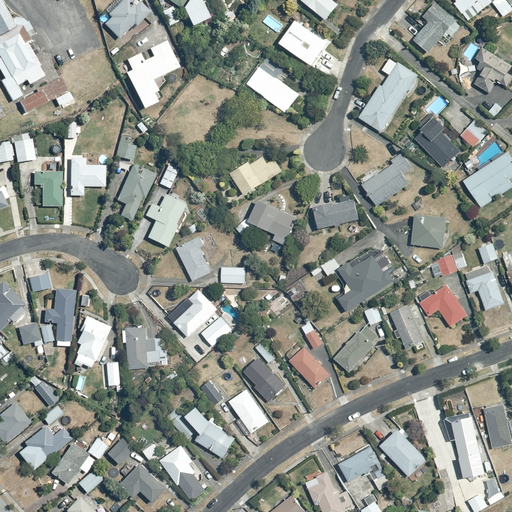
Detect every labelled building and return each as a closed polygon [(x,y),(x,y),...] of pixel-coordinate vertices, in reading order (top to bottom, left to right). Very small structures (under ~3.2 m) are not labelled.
[(0,0),(0,73),(4,80),(0,81),(0,82),(11,102),(22,96),(16,86),(26,81),(28,86),(44,77),(38,68),(40,66),(26,44),(30,42),(26,33),(32,29),(28,22),(25,19),(16,18),(12,21),(1,1),(0,0)] [(128,0),(114,0),(103,11),(110,18),(103,25),(117,40),(129,28),(132,31),(151,12),(139,0),(129,0),(128,0)] [(167,0),(180,8),(188,28),(208,20),(199,0),(167,0)] [(289,0),(297,0),(300,2),(327,22),(340,5),(333,0),(286,0),(288,1),(289,0)] [(454,0),(456,2),(454,4),(467,23),(480,14),(479,12),(492,3),(489,0),(454,0)] [(511,0),(496,0),(493,2),(503,18),(511,12),(511,0)] [(435,2),(422,17),(429,23),(413,41),(428,53),(443,34),(450,40),(463,26),(435,2)] [(179,20),(172,5),(162,10),(169,25),(179,20)] [(232,9),(224,14),(229,24),(237,19),(232,9)] [(304,10),(279,46),(310,68),(328,43),(316,34),(324,23),(304,10)] [(485,47),(483,46),(473,63),(482,69),(476,78),(492,88),(495,82),(509,90),(511,85),(511,75),(511,72),(511,60),(498,51),(502,45),(490,39),(485,47)] [(142,52),(125,59),(130,70),(125,72),(142,111),(162,103),(156,89),(168,84),(164,74),(178,68),(167,42),(148,50),(151,57),(145,60),(142,52)] [(250,79),(246,76),(240,86),(250,93),(252,90),(270,102),(267,106),(284,118),(300,95),(287,87),(293,79),(264,59),(250,79)] [(380,85),(359,118),(384,134),(421,76),(398,62),(383,86),(380,85)] [(38,93),(19,103),(25,114),(54,100),(58,108),(74,99),(63,76),(36,89),(38,93)] [(502,107),(496,102),(488,111),(495,116),(502,107)] [(421,132),(414,140),(443,169),(450,162),(452,164),(464,152),(445,134),(454,126),(436,109),(417,128),(421,132)] [(77,122),(68,122),(67,139),(76,139),(76,133),(81,134),(81,125),(77,125),(77,122)] [(470,123),(460,135),(476,149),(486,137),(470,123)] [(63,127),(54,127),(54,137),(63,136),(63,127)] [(17,141),(13,142),(16,163),(40,160),(37,139),(25,140),(24,133),(16,134),(17,141)] [(130,139),(121,137),(115,157),(133,162),(138,147),(128,144),(130,139)] [(12,145),(0,146),(0,163),(14,162),(12,145)] [(511,155),(508,150),(463,181),(482,209),(511,188),(511,155)] [(262,153),(230,173),(244,197),(284,174),(277,161),(269,165),(262,153)] [(363,184),(361,186),(377,207),(409,182),(404,176),(414,168),(404,155),(390,166),(385,160),(360,180),(363,184)] [(86,156),(70,156),(69,197),(83,197),(83,186),(105,187),(106,165),(86,164),(86,156)] [(46,172),(33,172),(33,186),(39,186),(39,208),(57,208),(57,212),(62,212),(62,172),(56,172),(56,162),(47,162),(46,172)] [(157,175),(132,164),(115,200),(125,204),(119,216),(132,222),(139,207),(142,208),(157,175)] [(180,169),(168,164),(159,184),(171,190),(180,169)] [(0,210),(8,207),(5,201),(12,198),(5,183),(0,185),(0,210)] [(187,205),(156,192),(145,217),(154,220),(146,239),(167,248),(179,226),(176,225),(187,205)] [(300,216),(258,201),(249,219),(247,218),(236,229),(248,241),(258,229),(275,235),(273,241),(275,241),(272,248),(268,247),(266,252),(279,257),(283,246),(288,248),(300,216)] [(334,203),(313,207),(318,231),(358,223),(354,201),(334,205),(334,203)] [(447,218),(416,214),(412,246),(442,250),(447,218)] [(202,236),(177,247),(192,282),(213,273),(202,247),(206,246),(202,236)] [(494,245),(480,249),(484,264),(498,260),(494,245)] [(463,252),(455,255),(459,268),(467,266),(463,252)] [(438,265),(432,266),(435,277),(443,275),(443,277),(458,273),(454,255),(437,260),(438,265)] [(336,258),(312,271),(318,283),(339,272),(346,285),(342,287),(346,294),(337,299),(345,313),(395,286),(387,271),(383,274),(380,269),(389,264),(385,257),(377,262),(374,256),(364,262),(361,257),(341,267),(336,258)] [(489,266),(465,274),(471,294),(479,291),(484,311),(504,305),(494,271),(491,271),(489,266)] [(246,267),(221,267),(221,284),(246,283),(246,267)] [(48,275),(29,279),(32,293),(51,289),(48,275)] [(429,317),(439,311),(451,328),(468,315),(458,301),(460,300),(448,283),(433,294),(429,289),(418,297),(422,302),(419,303),(429,317)] [(43,322),(55,323),(55,346),(70,346),(77,291),(55,289),(53,310),(44,309),(43,322)] [(196,289),(168,318),(189,339),(218,310),(196,289)] [(0,328),(8,321),(12,325),(20,316),(18,314),(26,305),(10,290),(0,299),(0,328)] [(414,304),(391,313),(397,328),(394,329),(398,340),(401,339),(405,350),(425,343),(420,330),(424,329),(414,304)] [(378,308),(365,312),(370,327),(383,323),(378,308)] [(111,327),(90,318),(75,355),(98,364),(108,339),(106,338),(111,327)] [(310,322),(301,327),(314,349),(325,343),(317,330),(315,331),(310,322)] [(226,323),(209,337),(218,347),(234,333),(226,323)] [(36,324),(19,328),(22,345),(40,341),(36,324)] [(51,325),(40,327),(42,344),(53,342),(51,325)] [(357,329),(334,360),(353,374),(375,345),(373,343),(378,336),(365,326),(361,331),(357,329)] [(148,328),(123,329),(124,344),(127,344),(128,370),(168,369),(167,337),(148,338),(148,328)] [(265,338),(254,346),(269,365),(279,357),(265,338)] [(3,342),(0,344),(0,359),(2,358),(7,363),(15,357),(3,342)] [(291,361),(290,362),(315,390),(332,375),(306,346),(300,352),(296,348),(287,356),(291,361)] [(257,357),(242,373),(255,386),(253,388),(268,403),(286,384),(257,357)] [(120,362),(102,365),(103,386),(115,385),(116,396),(122,396),(120,362)] [(35,374),(28,380),(34,386),(31,388),(49,407),(59,397),(43,380),(41,382),(35,374)] [(84,376),(77,376),(76,388),(83,388),(84,376)] [(225,397),(208,378),(199,386),(216,405),(225,397)] [(249,389),(229,402),(251,434),(270,421),(249,389)] [(0,418),(2,421),(0,422),(0,441),(3,445),(31,424),(15,402),(0,413),(0,418)] [(57,404),(42,417),(49,425),(64,412),(57,404)] [(504,406),(484,410),(492,450),(511,445),(511,442),(511,440),(511,419),(507,420),(504,406)] [(179,408),(166,420),(188,440),(194,434),(197,437),(194,443),(225,460),(235,439),(223,433),(228,421),(205,410),(203,413),(196,408),(186,417),(179,408)] [(471,415),(445,421),(450,442),(455,441),(464,480),(485,475),(471,415)] [(33,471),(73,439),(63,428),(53,436),(45,427),(24,444),(27,447),(18,453),(33,471)] [(398,429),(379,446),(409,478),(428,461),(398,429)] [(95,438),(86,453),(100,461),(109,446),(95,438)] [(120,438),(106,454),(119,466),(133,450),(120,438)] [(153,443),(142,450),(149,461),(160,454),(153,443)] [(95,459),(71,444),(51,474),(68,485),(73,477),(76,479),(80,473),(85,476),(95,459)] [(358,457),(339,466),(348,482),(369,472),(378,491),(395,483),(387,469),(384,470),(371,444),(355,452),(358,457)] [(185,445),(160,461),(176,487),(179,485),(190,503),(207,492),(197,476),(202,472),(185,445)] [(493,462),(485,463),(487,474),(495,472),(493,462)] [(124,476),(116,485),(131,499),(137,492),(150,503),(163,489),(159,486),(163,482),(152,472),(150,474),(138,464),(133,469),(127,464),(119,472),(124,476)] [(95,470),(77,483),(85,494),(103,481),(95,470)] [(314,479),(306,482),(315,509),(321,507),(322,511),(344,511),(355,508),(350,491),(340,494),(338,489),(335,490),(329,471),(313,476),(314,479)] [(482,494),(468,501),(473,511),(483,511),(489,509),(482,494)] [(382,511),(374,495),(364,499),(368,506),(362,509),(363,511),(382,511)] [(303,511),(291,496),(271,511),(303,511)] [(93,511),(78,498),(65,511),(93,511)]
